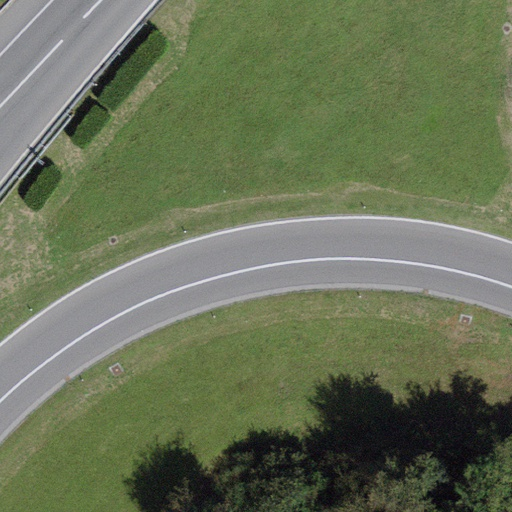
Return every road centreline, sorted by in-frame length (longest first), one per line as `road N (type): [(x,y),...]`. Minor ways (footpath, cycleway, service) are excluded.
road 1 (motorway): [(0,375),(110,297),(241,252),(376,243),(441,250),(511,271)]
road 2 (motorway): [(101,0),(0,113)]
